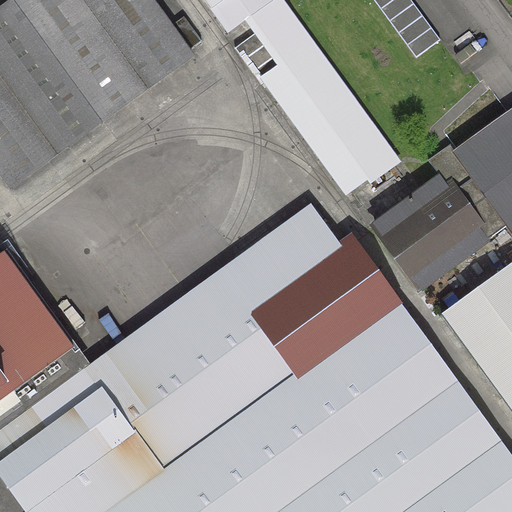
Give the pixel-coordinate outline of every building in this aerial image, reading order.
[(156,0),(8,0),(0,6),(0,175),(10,189),(196,55),(191,48),(202,40),(184,16),(174,24),(156,0)] [(272,0),(205,0),(228,32),(272,0)] [(371,184),(402,161),(284,0),(272,0),(228,32),(347,195),(368,180),(371,184)] [(411,0),(376,0),(418,57),(441,40),(411,0)] [(511,106),(455,149),(451,144),(429,160),(439,174),(371,224),(421,292),(491,241),(489,239),(507,225),(511,231),(511,106)] [(0,511),(511,511),(511,452),(352,231),(340,242),(312,203),(0,430),(0,511)] [(0,400),(75,346),(5,250),(0,254),(0,400)] [(511,413),(511,263),(441,314),(511,413)]
